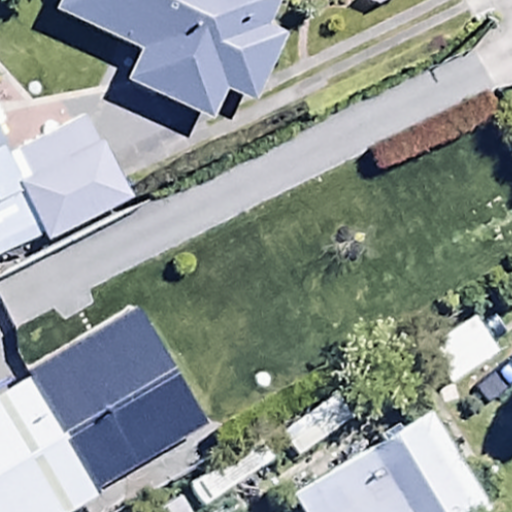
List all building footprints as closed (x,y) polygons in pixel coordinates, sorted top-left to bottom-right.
[(50,0),(46,10),(130,45),(116,78),(204,114),(214,91),(245,104),(275,31),(258,24),(268,0),(50,0)] [(0,253),(122,204),(86,117),(4,150),(0,138),(0,253)] [(202,432),(130,309),(0,384),(0,511),(76,511),(90,504),(87,499),(202,432)] [(280,491),(283,496),(292,511),(482,511),(419,407),(280,491)] [(176,511),(168,497),(144,511),(176,511)]
